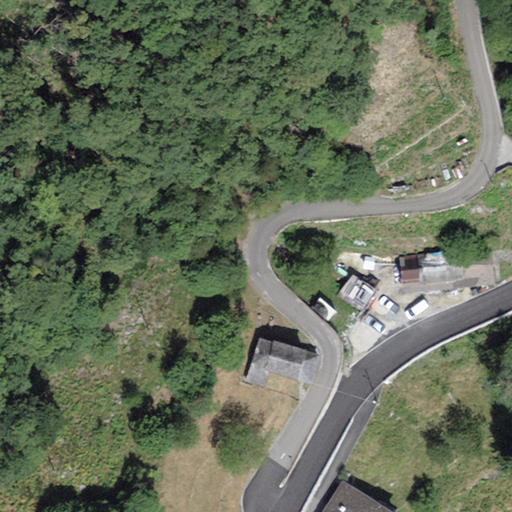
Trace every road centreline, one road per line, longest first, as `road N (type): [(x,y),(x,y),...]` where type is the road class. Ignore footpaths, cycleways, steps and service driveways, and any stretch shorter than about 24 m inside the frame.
road 1 (unclassified): [(257,511),(332,357),(324,337),(254,264),(263,228),(292,211),(458,192)]
road 2 (tertiary): [(511,298),(372,369),(331,421),(285,511)]
road 3 (unclassified): [(469,0),(492,133),(480,174),(458,192)]
